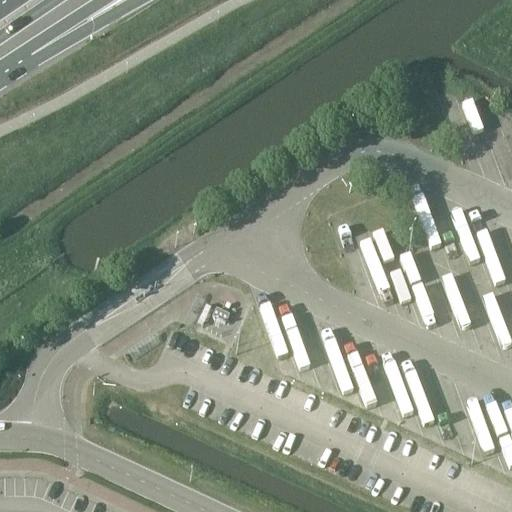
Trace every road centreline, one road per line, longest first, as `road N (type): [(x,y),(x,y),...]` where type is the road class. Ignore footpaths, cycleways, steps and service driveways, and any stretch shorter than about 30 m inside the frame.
road 1 (unclassified): [(202,511),(38,438),(0,438)]
road 2 (trunk): [(20,54),(140,0)]
